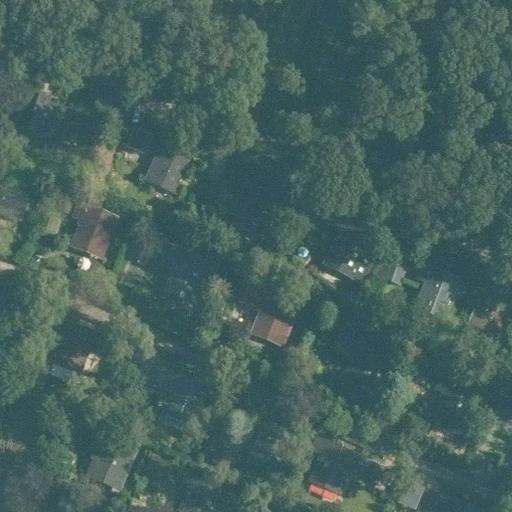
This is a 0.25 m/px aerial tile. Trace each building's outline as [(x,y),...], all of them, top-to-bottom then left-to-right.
[(29,133),(61,143),(70,115),(46,108),(48,100),(40,97),(29,133)] [(125,149),(144,157),(152,138),(133,130),(125,149)] [(149,181),(176,193),(183,176),(191,157),(156,142),(151,153),(160,157),(149,181)] [(29,193),(5,186),(8,178),(0,175),(0,214),(21,221),(29,193)] [(193,198),(215,207),(222,189),(201,181),(193,198)] [(247,200),(236,224),(262,236),(278,201),(243,185),(238,196),(247,200)] [(83,222),(73,247),(101,257),(108,238),(115,220),(78,206),(74,218),(83,222)] [(371,263),(363,258),(371,243),(337,224),(328,240),(337,245),(327,264),(362,281),(371,263)] [(283,248),(296,254),(306,233),(292,227),(283,248)] [(140,253),(156,259),(163,239),(147,234),(140,253)] [(167,291),(194,302),(201,284),(208,267),(172,252),(168,263),(177,267),(167,291)] [(389,266),(383,282),(399,288),(405,272),(389,266)] [(417,309),(444,319),(452,302),(459,283),(423,269),(418,281),(427,284),(417,309)] [(234,303),(250,309),(256,292),(235,284),(232,291),(238,293),(234,303)] [(254,334),(282,345),(289,327),(296,309),(260,294),(255,306),(264,309),(254,334)] [(474,313),(469,327),(485,333),(490,320),(474,313)] [(327,340),(343,348),(346,342),(349,344),(354,333),(335,324),(327,340)] [(53,362),(80,372),(90,348),(98,351),(103,339),(66,326),(53,362)] [(347,374),(373,387),(391,353),(356,335),(351,346),(359,351),(347,374)] [(40,342),(35,356),(47,361),(52,347),(40,342)] [(150,378),(163,383),(166,373),(154,369),(150,378)] [(165,415),(192,425),(199,407),(207,389),(170,375),(164,392),(173,396),(165,415)] [(437,419),(465,429),(478,393),(442,380),(437,391),(446,395),(437,419)] [(511,408),(500,404),(495,417),(508,421),(511,409),(511,408)] [(287,453),(294,456),(303,433),(260,416),(256,427),(265,431),(255,453),(282,464),(287,453)] [(91,477),(118,489),(134,452),(99,437),(90,454),(99,458),(91,477)] [(316,441),(309,456),(321,461),(320,464),(312,481),(339,493),(350,468),(359,472),(363,462),(328,446),(316,441)] [(216,452),(211,464),(226,469),(231,457),(216,452)] [(152,461),(145,476),(161,484),(168,468),(152,461)] [(364,475),(378,481),(383,470),(369,464),(364,475)] [(190,494),(181,511),(229,511),(235,501),(188,478),(181,490),(190,494)] [(55,496),(69,502),(73,493),(60,487),(55,496)] [(421,503),(435,509),(440,497),(425,492),(421,503)] [(475,511),(443,499),(439,511),(441,511),(475,511)] [(250,501),(240,511),(256,511),(260,509),(250,501)]
